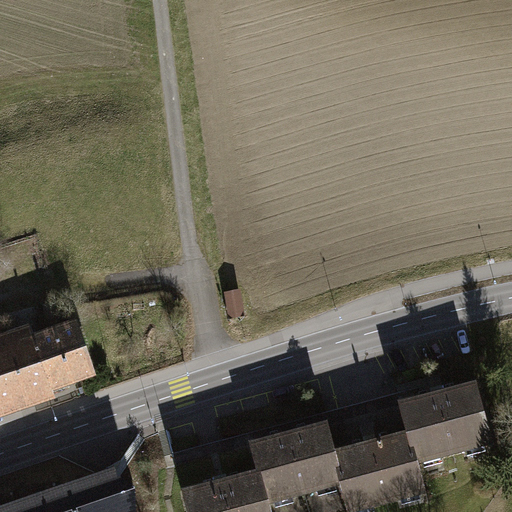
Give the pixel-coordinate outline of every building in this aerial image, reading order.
[(0,403),(86,374),(70,327),(0,350),(0,403)] [(409,432),(418,465),(494,444),(477,381),(400,402),(409,432)] [(255,471),(264,504),(342,482),(334,453),(326,424),(248,445),(255,471)] [(342,482),(350,511),(355,511),(426,493),(418,465),(409,432),(334,453),(342,482)] [(182,491),(188,511),(266,511),(264,504),(255,471),(182,491)] [(0,511),(129,511),(116,472),(0,511)]
